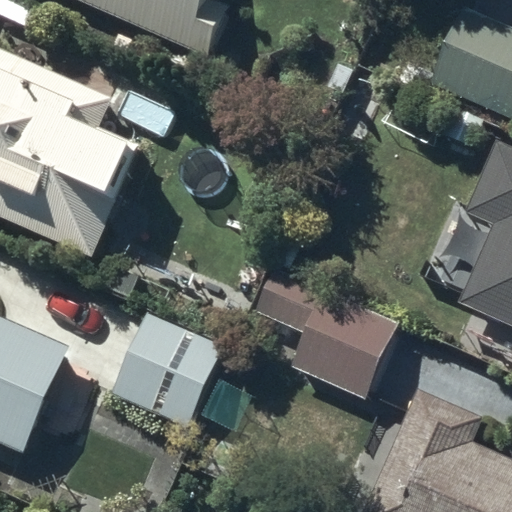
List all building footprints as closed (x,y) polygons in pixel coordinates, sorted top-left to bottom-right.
[(80,0),(202,53),(225,2),(220,0),(80,0)] [(511,27),(469,9),(443,70),(412,57),(403,78),(431,89),(433,84),(511,117),(511,27)] [(0,211),(100,254),(147,145),(106,127),(119,96),(0,45),(0,211)] [(511,135),(503,132),(451,249),(480,263),(465,297),(511,317),(511,135)] [(376,397),(408,320),(282,266),(263,309),(315,331),(301,365),(376,397)] [(76,343),(0,309),(0,436),(29,449),(76,343)] [(190,423),(225,342),(149,309),(114,390),(190,423)] [(511,511),(511,451),(482,438),(492,415),(427,386),(414,415),(383,401),(341,495),(372,508),(369,511),(511,511)]
